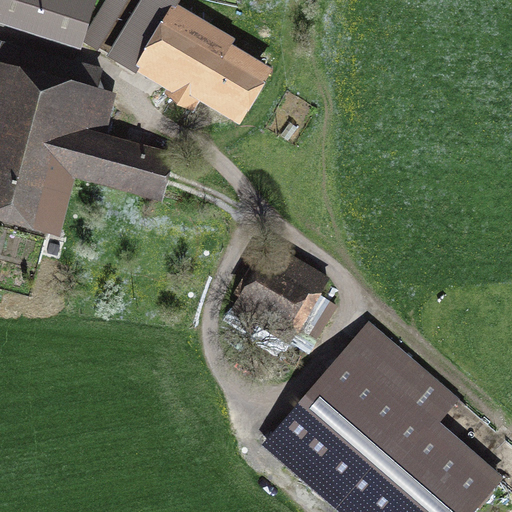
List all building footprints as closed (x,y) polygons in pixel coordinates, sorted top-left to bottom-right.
[(91,0),(0,0),(0,16),(38,28),(41,21),(80,34),(91,0)] [(228,49),(171,14),(177,4),(170,0),(150,0),(115,58),(136,71),(145,57),(181,79),(171,97),(187,107),(198,89),(237,112),(260,74),(225,53),(228,49)] [(87,69),(13,49),(0,96),(0,204),(48,217),(61,168),(160,194),(169,159),(102,141),(111,105),(79,97),(87,69)] [(289,341),(327,279),(272,245),(234,307),(289,341)] [(404,399),(424,375),(367,325),(266,442),(347,511),(467,511),(496,479),(404,399)]
